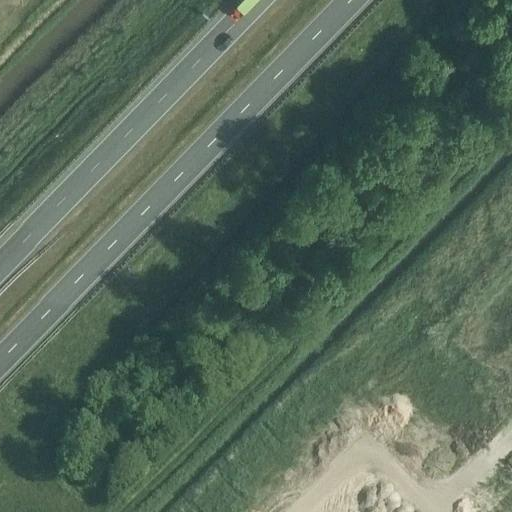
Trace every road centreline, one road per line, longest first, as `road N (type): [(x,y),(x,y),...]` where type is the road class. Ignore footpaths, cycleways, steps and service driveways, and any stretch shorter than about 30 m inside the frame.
road 1 (trunk): [(0,364),(356,0)]
road 2 (trunk): [(261,0),(0,266)]
